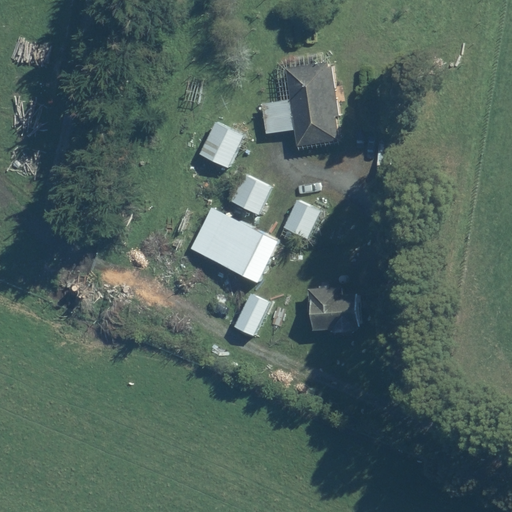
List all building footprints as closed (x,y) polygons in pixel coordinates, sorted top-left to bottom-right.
[(293,101),(266,104),(270,135),(299,132),(301,148),(348,143),(339,64),(290,70),(293,101)] [(250,135),(220,121),(204,156),(234,170),(250,135)] [(278,190),(248,175),(235,201),(264,216),(278,190)] [(327,213),(302,200),(289,227),(314,239),(327,213)] [(212,206),(191,249),(267,285),(287,242),(212,206)] [(350,288),(316,290),(318,329),(337,328),(338,334),(369,332),(367,294),(350,295),(350,288)] [(261,338),(278,304),(258,294),(241,329),(261,338)]
